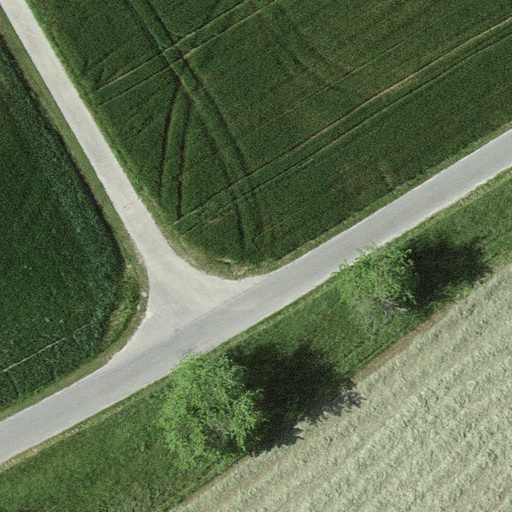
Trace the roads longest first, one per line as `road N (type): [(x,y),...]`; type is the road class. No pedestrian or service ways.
road 1 (unclassified): [(511,156),(206,343),(0,442)]
road 2 (track): [(206,343),(5,0)]
